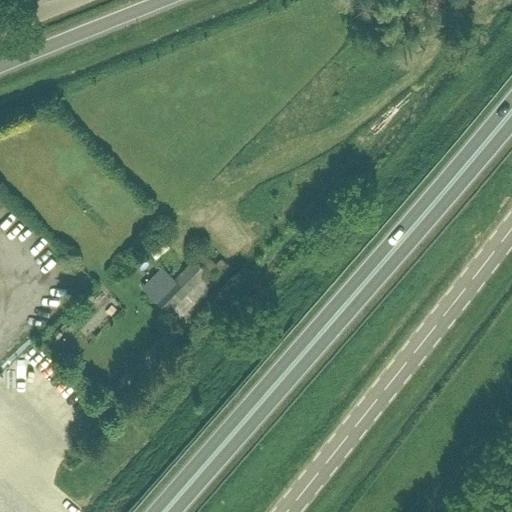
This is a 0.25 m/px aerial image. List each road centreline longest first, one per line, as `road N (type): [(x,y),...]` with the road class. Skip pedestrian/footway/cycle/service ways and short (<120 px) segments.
road 1 (trunk): [(162,511),(511,108)]
road 2 (secondary): [(285,511),(511,219)]
road 3 (trunk): [(162,0),(0,66)]
